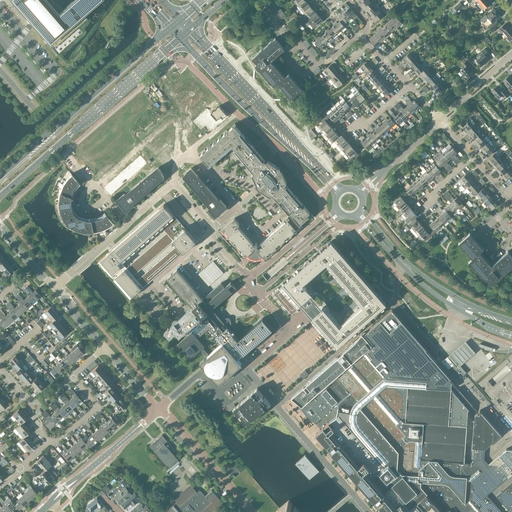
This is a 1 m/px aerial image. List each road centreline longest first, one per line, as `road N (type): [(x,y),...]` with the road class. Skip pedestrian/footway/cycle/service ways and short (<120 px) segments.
road 1 (residential): [(292,331),(247,368),(367,511)]
road 2 (secondary): [(0,196),(180,38)]
road 3 (secondary): [(171,28),(0,177)]
road 4 (secondary): [(180,38),(337,193)]
road 5 (secondary): [(342,189),(189,31)]
road 6 (secondary): [(356,216),(433,293),(511,335)]
road 7 (secondary): [(511,321),(441,289),(361,211)]
road 8 (residential): [(94,185),(172,119),(179,119),(175,162)]
road 9 (tertiary): [(52,501),(158,408)]
road 10 (residential): [(249,511),(158,408)]
